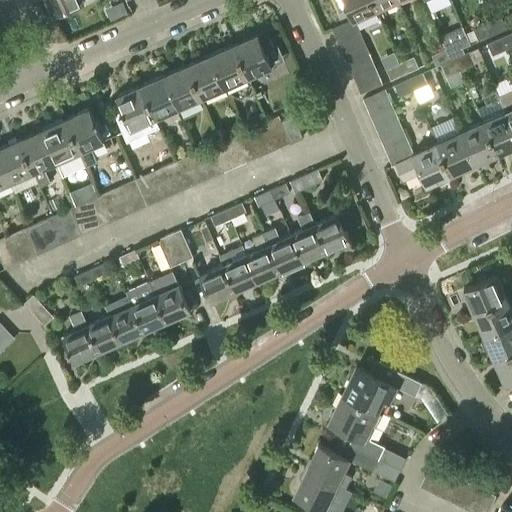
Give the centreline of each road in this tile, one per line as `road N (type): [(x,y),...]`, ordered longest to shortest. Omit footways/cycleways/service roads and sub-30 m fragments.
road 1 (residential): [(57,511),(98,459),(408,264)]
road 2 (residential): [(40,269),(349,134)]
road 3 (residential): [(511,437),(452,364),(408,264)]
road 4 (residential): [(33,72),(209,0)]
road 5 (residential): [(349,134),(289,0)]
road 6 (residential): [(408,264),(349,134)]
